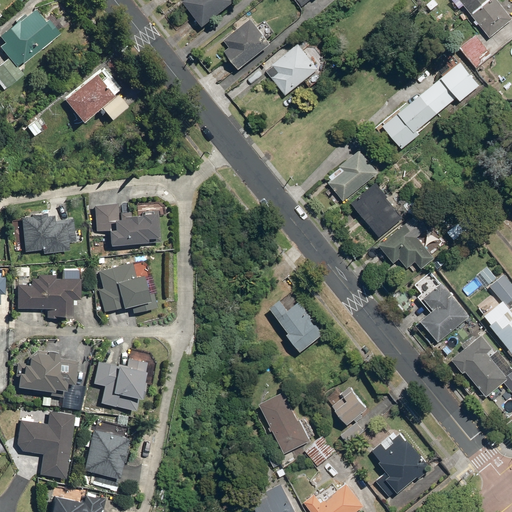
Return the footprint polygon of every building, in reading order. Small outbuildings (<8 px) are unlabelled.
[(184,0),(183,1),(203,26),(235,0),(184,0)] [(511,17),(498,0),(460,0),(490,37),(511,20),(511,17)] [(0,36),(4,42),(0,45),(0,47),(8,58),(0,63),(0,85),(3,89),(23,73),(16,65),(21,62),(22,63),(56,35),(59,33),(48,18),(44,21),(44,20),(44,19),(39,12),(38,13),(34,9),(26,15),(24,13),(14,21),(16,22),(0,34),(0,36)] [(251,18),(224,39),(230,46),(224,51),(239,69),(271,43),(251,18)] [(477,34),(460,48),(476,66),(493,52),(477,34)] [(271,78),(286,95),(319,68),(299,43),(272,65),(273,66),(267,71),(272,78),(271,78)] [(461,62),(384,125),(402,148),(420,134),(417,130),(457,97),(461,101),(480,85),(461,62)] [(96,73),(63,99),(81,121),(100,106),(111,119),(127,106),(115,91),(119,88),(108,75),(101,80),(96,73)] [(27,127),(34,136),(47,128),(41,118),(27,127)] [(343,201),(379,171),(360,149),(340,166),(341,167),(327,179),(330,182),(328,183),(343,201)] [(376,181),(352,202),(380,236),(403,217),(387,197),(389,196),(376,181)] [(107,230),(109,245),(146,241),(146,239),(146,237),(159,236),(157,209),(140,211),(141,214),(130,215),(130,212),(119,213),(120,218),(118,218),(117,203),(94,205),(96,231),(107,230)] [(30,215),(20,217),(25,251),(42,249),(43,253),(69,249),(68,242),(76,241),(72,218),(53,221),(52,214),(45,215),(44,211),(30,213),(30,215)] [(417,214),(379,244),(394,262),(399,258),(408,268),(416,261),(422,268),(435,257),(418,236),(428,227),(417,214)] [(132,262),(98,271),(102,288),(97,289),(103,312),(134,304),(136,311),(156,306),(152,292),(147,294),(142,274),(135,276),(132,262)] [(28,267),(14,267),(14,276),(28,276),(28,267)] [(31,284),(16,284),(16,308),(47,308),(47,317),(57,317),(57,315),(71,315),(71,298),(79,298),(79,278),(54,278),(54,274),(37,273),(37,278),(31,278),(31,284)] [(510,309),(490,324),(511,351),(511,281),(505,273),(490,285),(510,309)] [(434,309),(421,320),(438,342),(470,316),(443,282),(424,296),(434,309)] [(301,351),(323,334),(311,320),(313,318),(300,301),(288,310),(280,299),(270,307),(289,332),(287,334),(301,351)] [(482,334),(452,359),(464,373),(466,371),(487,396),(509,378),(488,353),(493,348),(482,334)] [(18,376),(16,386),(53,391),(53,388),(65,390),(66,383),(74,384),(78,361),(57,358),(58,352),(37,349),(28,356),(27,363),(17,362),(15,375),(18,376)] [(117,365),(97,361),(93,383),(104,385),(100,403),(136,410),(146,362),(127,358),(126,365),(117,363),(117,365)] [(368,408),(350,386),(343,392),(337,386),(325,396),(331,402),(348,424),(368,408)] [(284,391),(260,403),(285,453),(311,440),(301,419),(298,420),(284,391)] [(74,414),(48,410),(46,423),(20,419),(16,443),(21,451),(42,454),(39,474),(65,477),(74,414)] [(358,422),(341,435),(348,443),(364,430),(358,422)] [(127,436),(92,429),(83,470),(118,478),(127,436)] [(381,460),(379,462),(391,475),(389,476),(385,472),(376,480),(389,496),(396,490),(398,493),(418,476),(420,478),(429,470),(427,468),(431,465),(407,438),(406,439),(400,433),(394,438),(390,435),(372,450),(381,460)] [(323,435),(305,450),(318,465),(336,451),(323,435)] [(356,511),(365,505),(347,482),(321,502),(315,494),(304,502),(311,511),(356,511)] [(281,483),(250,498),(257,511),(296,511),(285,490),(281,483)] [(83,501),(53,494),(49,511),(99,511),(98,511),(99,509),(102,509),(105,498),(84,494),(83,501)]
